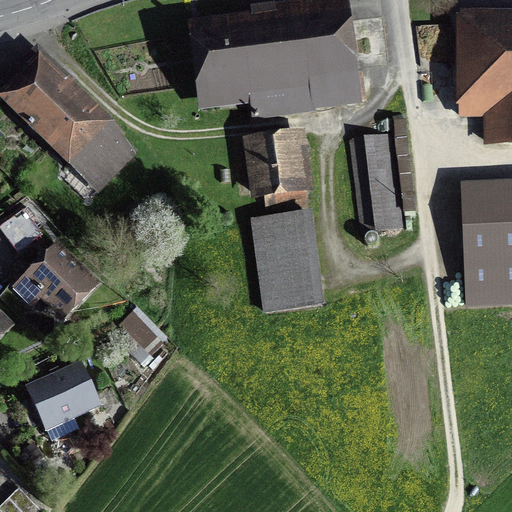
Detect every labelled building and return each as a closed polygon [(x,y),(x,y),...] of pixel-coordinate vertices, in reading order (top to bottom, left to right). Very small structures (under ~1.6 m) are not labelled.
[(343,13),(198,32),(206,98),(250,93),(253,120),(314,113),(314,108),(363,102),(360,78),(351,79),(343,13)] [(511,33),(460,33),(459,118),(492,118),(491,141),(511,141),(511,33)] [(97,123),(37,65),(3,100),(98,191),(131,157),(103,129),(109,123),(103,117),(97,123)] [(387,139),(351,143),(362,234),(398,230),(387,139)] [(253,195),(308,187),(302,144),(246,151),(253,195)] [(511,303),(511,189),(460,192),(466,305),(511,303)] [(134,203),(113,225),(123,235),(145,213),(134,203)] [(22,212),(0,228),(0,233),(16,254),(40,236),(22,212)] [(309,217),(251,224),(262,313),(321,305),(309,217)] [(377,245),(378,242),(377,239),(375,237),(373,235),(370,234),(367,235),(365,236),(363,239),(362,242),(363,245),(364,247),(366,249),(369,250),(373,249),(375,248),(377,245)] [(39,295),(62,317),(92,287),(55,251),(16,290),(30,304),(39,295)] [(130,318),(120,328),(127,334),(128,333),(149,355),(158,346),(130,318)] [(66,415),(68,421),(99,407),(79,365),(25,391),(41,426),(66,415)] [(17,490),(0,507),(0,511),(37,511),(38,511),(17,490)]
